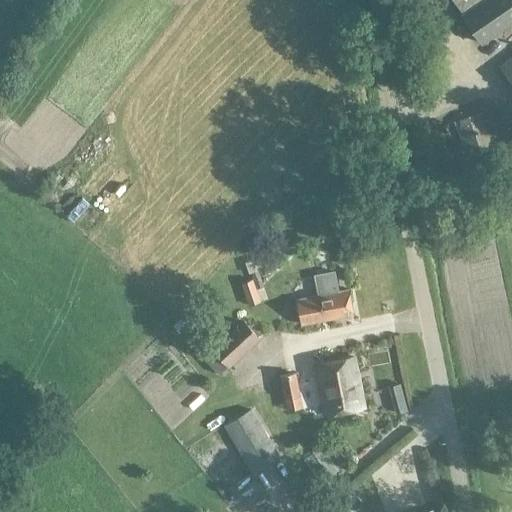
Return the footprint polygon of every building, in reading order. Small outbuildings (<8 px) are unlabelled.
[(452,0),(461,13),(479,0),(452,0)] [(480,44),(511,22),(511,0),(479,0),(461,13),(459,14),(480,44)] [(511,56),(499,66),(511,84),(511,56)] [(80,90),(66,122),(83,129),(97,97),(80,90)] [(511,137),(484,158),(496,175),(511,163),(511,137)] [(349,188),(329,192),(337,234),(357,230),(349,188)] [(250,272),(256,288),(263,286),(254,262),(239,268),(242,275),(250,272)] [(333,273),(322,275),(313,277),(317,295),(297,300),(300,323),(352,312),(347,289),(337,291),(333,273)] [(240,283),(244,294),(255,289),(252,279),(240,283)] [(187,313),(172,325),(178,333),(193,321),(187,313)] [(241,319),(209,349),(227,369),(259,339),(241,319)] [(237,377),(267,348),(261,342),(231,370),(237,377)] [(320,389),(358,381),(354,357),(315,364),(320,389)] [(294,373),(278,376),(285,412),(301,409),(294,373)] [(358,381),(320,389),(324,413),(363,406),(358,381)] [(407,409),(404,399),(392,402),(395,412),(407,409)] [(281,456),(277,449),(251,407),(222,425),(252,474),(281,456)] [(319,446),(311,450),(313,453),(324,470),(334,463),(326,451),(323,453),(319,446)]
